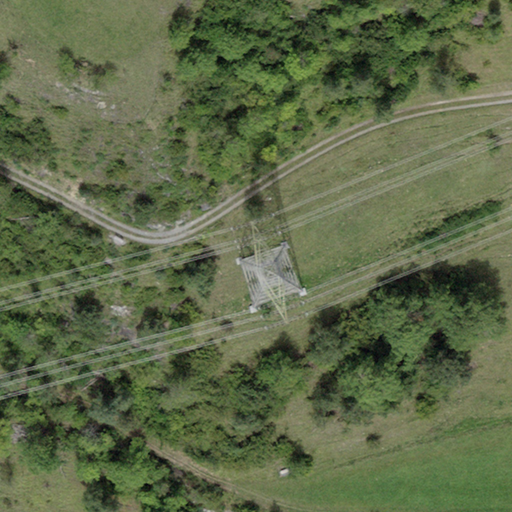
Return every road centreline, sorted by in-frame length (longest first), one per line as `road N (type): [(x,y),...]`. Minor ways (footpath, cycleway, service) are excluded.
road 1 (track): [(511,109),(349,139),(177,245),(153,242),(0,173)]
road 2 (track): [(511,430),(292,484),(214,488)]
road 3 (track): [(284,511),(214,488),(116,429)]
